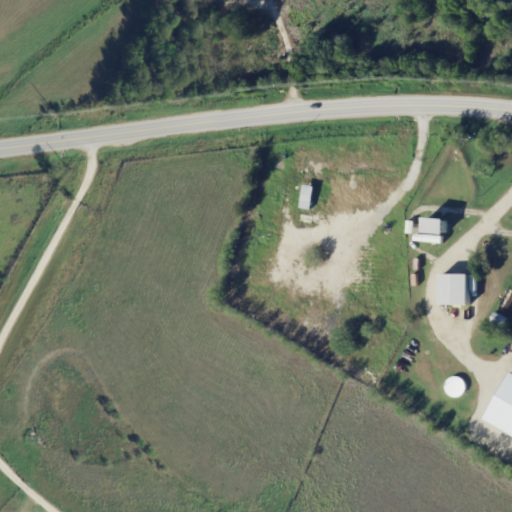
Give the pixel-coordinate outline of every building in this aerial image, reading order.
[(315,199),(313,210),(302,208),(306,185),(317,187),(315,199)] [(429,218),(449,220),(448,236),(427,234),(429,218)] [(435,243),(417,241),(418,235),(445,237),(445,240),(446,240),(446,241),(445,241),(444,244),(435,243)] [(443,275),(471,276),(471,306),(461,306),(461,309),(452,309),(452,306),(442,306),(442,304),(440,304),(440,302),(442,302),(443,275)] [(511,375),(511,432),(487,418),(511,375)] [(447,397),(465,396),(464,377),(446,378),(447,397)]
